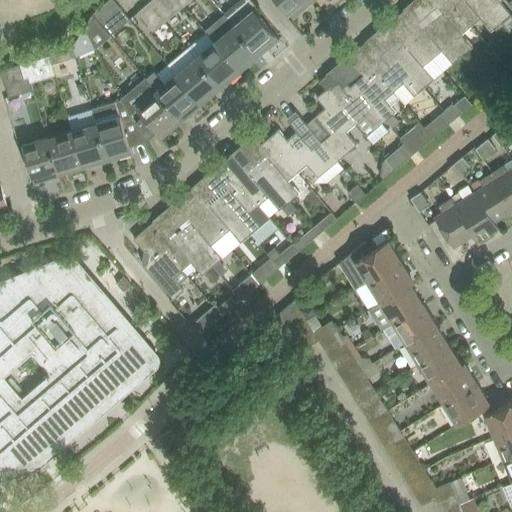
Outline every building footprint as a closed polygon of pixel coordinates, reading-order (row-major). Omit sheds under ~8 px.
[(114,0),(108,0),(92,14),(101,24),(120,8),(114,0)] [(176,13),(165,0),(151,0),(148,3),(165,22),(176,13)] [(252,0),(246,0),(226,17),(233,25),(259,56),(279,39),(254,9),(257,6),(252,0)] [(312,2),(310,0),(277,0),(293,18),(312,2)] [(432,0),(441,10),(432,18),(463,55),(473,46),(462,33),(471,26),(448,0),(432,0)] [(448,0),(471,26),(480,18),(491,31),(501,22),(482,0),(448,0)] [(482,0),(501,22),(509,31),(510,32),(511,30),(511,13),(501,0),(482,0)] [(138,11),(154,31),(165,22),(148,3),(138,11)] [(404,10),(396,16),(443,71),(463,55),(432,18),(422,26),(407,7),(404,10)] [(130,19),(120,8),(101,24),(111,35),(130,19)] [(390,22),(387,24),(402,43),(393,51),(424,88),(434,79),(443,71),(396,16),(390,22)] [(233,25),(215,41),(240,72),(259,56),(233,25)] [(85,26),(79,35),(85,48),(93,43),(85,26)] [(365,42),(358,48),(394,91),(395,90),(401,97),(406,103),(414,96),(424,88),(393,51),(384,58),(368,40),(365,42)] [(215,41),(195,58),(221,88),(240,72),(215,41)] [(52,64),(76,57),(74,48),(67,50),(49,55),(52,64)] [(351,54),(348,57),(364,75),(354,83),(385,120),(392,128),(401,120),(394,113),(396,111),(391,105),(401,97),(395,90),(394,91),(358,48),(351,54)] [(49,55),(1,70),(5,83),(29,76),(31,81),(55,74),(52,64),(49,55)] [(195,58),(176,74),(202,104),(221,88),(195,58)] [(494,67),(483,77),(492,87),(502,77),(494,67)] [(154,71),(146,78),(182,121),(202,104),(176,74),(165,83),(154,71)] [(327,74),(319,81),(326,89),(355,123),(366,136),(373,144),(389,131),(382,123),(385,120),(354,83),(345,91),(336,80),(329,71),(326,73),(327,74)] [(5,83),(9,97),(33,90),(34,90),(29,76),(5,83)] [(163,137),(182,121),(146,78),(145,77),(121,97),(122,99),(145,142),(146,142),(158,132),(163,137)] [(482,79),(473,87),(481,96),(490,88),(482,79)] [(311,129),(310,129),(337,160),(357,143),(346,131),(355,123),(326,89),(316,97),(325,107),(316,116),(331,133),(322,141),(311,129)] [(466,96),(457,103),(463,110),(471,103),(466,96)] [(92,108),(93,114),(96,122),(107,161),(132,153),(130,146),(145,142),(122,99),(92,108)] [(452,104),(443,111),(446,114),(452,121),(454,119),(463,112),(461,110),(457,105),(456,104),(452,104)] [(452,121),(446,114),(426,130),(432,137),(452,121)] [(96,122),(72,129),(83,168),(107,161),(96,122)] [(493,135),(500,144),(511,134),(511,133),(505,125),(493,135)] [(432,137),(426,130),(424,128),(408,141),(416,151),(432,137)] [(72,129),(48,137),(59,175),(83,168),(72,129)] [(279,129),(268,138),(297,172),(307,164),(318,177),(337,160),(310,129),(302,136),(297,131),(288,139),(279,129)] [(59,175),(48,137),(23,144),(34,183),(59,175)] [(268,156),(258,164),(289,201),(299,192),(289,179),(297,172),(268,138),(259,146),(268,156)] [(476,149),(483,158),(496,148),(489,139),(476,149)] [(389,163),(395,169),(408,158),(402,151),(389,163)] [(234,153),(223,162),(259,204),(268,196),(279,209),(289,201),(258,164),(249,172),(234,153)] [(463,156),(450,166),(457,176),(470,165),(463,156)] [(216,168),(213,170),(229,189),(220,197),(251,233),(260,226),(261,225),(270,217),(259,204),(223,162),(216,168)] [(505,164),(492,172),(511,203),(511,167),(509,170),(505,164)] [(483,186),(475,191),(499,227),(495,221),(511,210),(511,203),(492,172),(479,180),(483,186)] [(358,183),(348,192),(356,202),(366,193),(358,183)] [(195,186),(185,194),(221,237),(230,229),(241,242),(251,233),(220,197),(211,204),(195,186)] [(452,197),(451,197),(478,240),(499,227),(475,191),(456,203),(452,197)] [(0,208),(8,206),(5,192),(0,193),(0,208)] [(411,198),(419,212),(429,205),(421,192),(411,198)] [(177,199),(165,210),(212,266),(222,257),(211,244),(221,237),(185,194),(178,200),(177,199)] [(478,240),(451,197),(438,205),(442,211),(434,217),(454,247),(474,234),(478,240)] [(151,223),(146,227),(183,269),(191,261),(202,274),(212,266),(165,210),(150,222),(151,223)] [(331,211),(318,222),(324,229),(337,218),(331,211)] [(146,227),(134,238),(149,256),(142,262),(173,299),(180,293),(184,290),(178,283),(188,275),(183,269),(146,227)] [(306,232),(292,243),(298,250),(311,240),(311,239),(312,239),(306,232)] [(368,281),(401,261),(388,240),(370,251),(364,241),(339,262),(356,288),(368,281)] [(275,247),(267,253),(270,256),(273,260),(279,267),(284,263),(298,250),(292,243),(280,254),(275,247)] [(0,475),(13,472),(35,465),(43,457),(43,453),(109,396),(111,395),(119,394),(154,364),(156,353),(154,351),(106,295),(97,293),(80,272),(79,262),(76,259),(65,256),(63,257),(58,259),(0,282),(0,475)] [(270,256),(261,264),(270,274),(277,268),(279,267),(273,260),(270,256)] [(368,281),(356,288),(369,309),(381,302),(412,282),(414,281),(401,261),(368,281)] [(213,268),(206,273),(213,282),(220,276),(213,268)] [(242,280),(238,283),(247,294),(250,291),(260,282),(251,272),(245,277),(242,280)] [(124,275),(117,283),(123,291),(132,284),(124,275)] [(381,302),(394,322),(424,303),(412,282),(381,302)] [(236,302),(231,296),(219,306),(224,313),(236,302)] [(295,300),(276,316),(285,332),(298,352),(299,352),(309,346),(297,326),(307,319),(295,300)] [(313,302),(302,309),(307,318),(319,311),(313,302)] [(219,306),(218,305),(216,303),(197,319),(205,329),(224,313),(219,306)] [(394,322),(406,342),(437,323),(424,303),(394,322)] [(307,319),(297,326),(309,346),(319,340),(337,328),(332,320),(314,332),(307,319)] [(406,342),(419,362),(450,343),(437,323),(406,342)] [(337,328),(319,340),(324,349),(332,361),(355,346),(348,334),(343,337),(337,328)] [(419,362),(432,382),(465,362),(464,362),(462,363),(450,343),(419,362)] [(355,346),(332,361),(344,380),(363,369),(357,361),(363,357),(355,346)] [(432,382),(444,403),(477,382),(465,362),(432,382)] [(363,369),(344,380),(349,389),(368,377),(363,369)] [(477,382),(444,403),(457,424),(490,403),(477,382)] [(388,410),(383,401),(365,413),(370,421),(388,410)] [(511,402),(486,413),(495,436),(511,428),(511,402)] [(393,418),(388,410),(370,421),(375,430),(393,418)] [(159,436),(165,447),(179,438),(173,427),(159,436)] [(511,428),(495,436),(505,458),(511,454),(511,428)] [(390,453),(395,462),(414,451),(408,442),(390,453)] [(395,462),(401,470),(419,459),(414,451),(395,462)] [(436,487),(431,479),(413,490),(418,498),(436,487)] [(454,491),(450,481),(436,487),(418,498),(421,504),(434,499),(454,491)]
